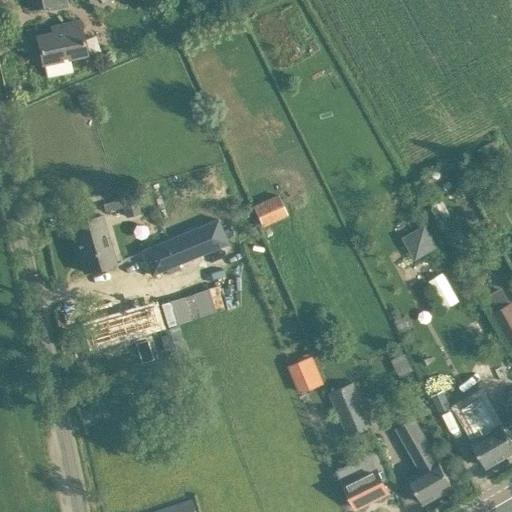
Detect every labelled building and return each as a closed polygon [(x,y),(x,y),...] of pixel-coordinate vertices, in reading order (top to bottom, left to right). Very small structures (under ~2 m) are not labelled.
[(66,0),(27,0),(30,8),(48,5),(49,11),(68,7),(66,0)] [(62,31),(57,33),(37,37),(45,77),(72,71),(70,60),(88,56),(81,22),(61,26),(62,31)] [(494,141),(477,151),(486,168),(503,158),(494,141)] [(141,212),(132,189),(120,194),(128,217),(141,212)] [(287,215),(278,194),(253,205),(262,226),(287,215)] [(101,215),(89,218),(70,224),(84,272),(115,263),(101,215)] [(214,220),(138,252),(148,276),(223,245),(214,220)] [(424,224),(402,237),(415,260),(437,247),(424,224)] [(511,346),(511,301),(493,312),(511,346)] [(154,305),(87,325),(93,345),(160,325),(154,305)] [(409,315),(396,322),(401,333),(415,326),(409,315)] [(167,333),(161,335),(169,359),(169,361),(176,359),(178,358),(188,355),(178,324),(168,327),(165,328),(167,333)] [(313,355),(289,365),(301,393),(324,383),(313,355)] [(328,392),(348,437),(373,425),(354,381),(328,392)] [(446,385),(433,393),(441,413),(455,405),(446,385)] [(472,441),(487,467),(505,456),(509,457),(511,455),(511,441),(501,424),(496,427),(489,415),(499,409),(489,391),(479,397),(468,404),(485,433),(472,441)] [(329,404),(314,406),(318,430),(333,428),(329,404)] [(409,477),(414,486),(424,503),(443,492),(445,494),(451,490),(450,488),(453,486),(439,460),(438,460),(414,418),(397,428),(421,470),(409,477)] [(351,465),(339,472),(345,483),(348,490),(357,508),(388,492),(379,475),(372,461),(363,465),(354,470),(351,465)]
